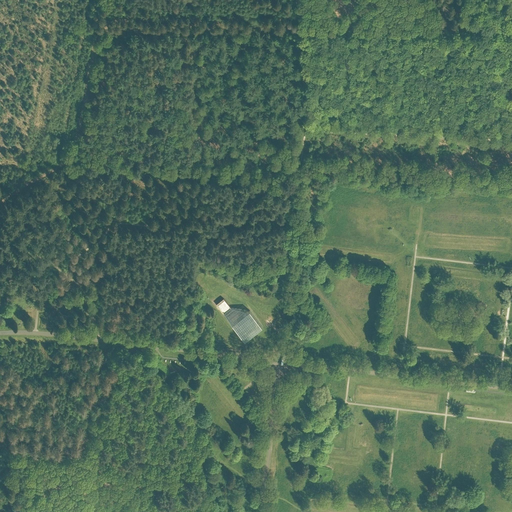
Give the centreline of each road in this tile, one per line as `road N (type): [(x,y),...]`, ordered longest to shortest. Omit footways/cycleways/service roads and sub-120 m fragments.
road 1 (track): [(511,25),(94,30),(67,161),(0,203)]
road 2 (unclassified): [(278,361),(0,332)]
road 3 (unclassified): [(511,387),(278,361)]
road 4 (unclassified): [(261,511),(278,361)]
road 5 (track): [(295,216),(278,361)]
road 6 (track): [(296,0),(306,133)]
